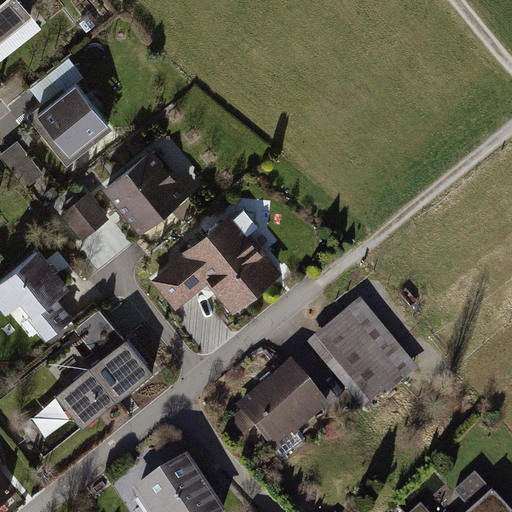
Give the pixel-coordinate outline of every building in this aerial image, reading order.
[(18,0),(0,0),(0,35),(29,14),(18,0)] [(75,84),(35,115),(64,153),(104,121),(75,84)] [(22,140),(4,153),(28,186),(46,173),(22,140)] [(151,152),(103,190),(141,238),(203,190),(184,166),(171,177),(151,152)] [(80,198),(81,230),(105,230),(104,197),(80,198)] [(230,212),(146,277),(173,313),(212,283),(232,309),(278,273),(230,212)] [(39,249),(0,276),(0,299),(25,336),(75,302),(39,249)] [(348,304),(305,340),(360,406),(403,370),(348,304)] [(121,350),(63,392),(84,420),(142,378),(121,350)] [(287,366),(236,406),(273,454),(326,409),(287,366)] [(187,455),(129,490),(141,511),(165,511),(205,487),(187,455)] [(0,465),(0,508),(20,494),(0,465)] [(423,511),(511,511),(511,510),(478,468),(423,511)] [(219,511),(205,488),(166,511),(219,511)]
